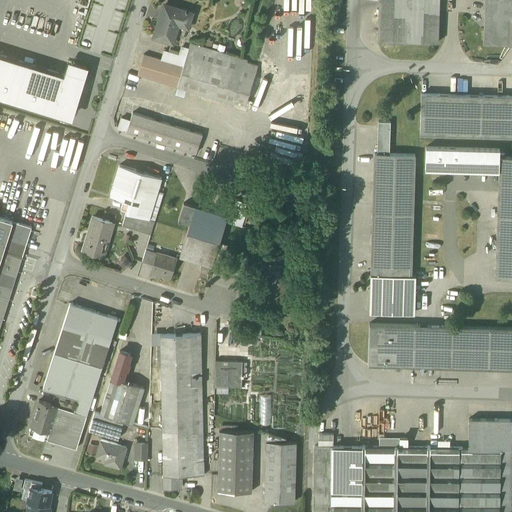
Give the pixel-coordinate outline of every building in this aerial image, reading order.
[(378,0),(378,40),(438,42),(438,0),(378,0)] [(511,0),(484,0),(483,44),(511,44),(511,0)] [(154,36),(171,42),(177,23),(187,26),(191,12),(186,11),(187,10),(185,9),(185,10),(165,4),(160,17),(154,36)] [(190,42),(188,48),(186,57),(195,60),(200,45),(190,42)] [(186,57),(183,66),(177,86),(234,103),(247,60),(200,45),(195,60),(186,57)] [(179,55),(186,57),(188,48),(182,46),(179,55)] [(160,59),(183,66),(186,57),(179,55),(163,50),(161,59),(160,59)] [(137,74),(177,86),(183,66),(160,59),(161,59),(143,53),(137,74)] [(0,96),(52,113),(63,74),(0,54),(0,96)] [(68,60),(64,70),(85,77),(88,66),(68,60)] [(72,119),(85,77),(64,70),(63,74),(52,113),(72,119)] [(495,81),(495,94),(503,94),(503,81),(495,81)] [(420,134),(511,137),(511,96),(421,94),(420,134)] [(132,112),(130,117),(127,129),(126,131),(198,153),(203,134),(132,112)] [(118,126),(127,129),(130,117),(121,115),(118,126)] [(378,121),(377,153),(389,154),(390,121),(378,121)] [(284,123),(277,141),(300,151),(307,132),(284,123)] [(425,169),(498,171),(499,157),(499,153),(499,149),(426,147),(425,169)] [(194,158),(196,153),(185,150),(184,155),(194,158)] [(415,154),(389,154),(377,153),(374,153),(370,274),(411,275),(415,154)] [(511,157),(504,157),(499,157),(498,171),(495,277),(511,277),(511,157)] [(284,196),(296,199),(303,174),(268,163),(261,189),(272,192),(275,183),(279,184),(278,185),(286,187),(284,196)] [(126,212),(149,219),(161,178),(119,165),(109,196),(129,202),(126,212)] [(177,221),(189,225),(195,207),(183,203),(177,221)] [(225,204),(222,215),(227,217),(228,217),(231,206),(225,204)] [(227,217),(226,221),(241,226),(246,211),(231,206),(228,217),(227,217)] [(222,215),(195,207),(189,225),(187,232),(219,242),(226,221),(227,217),(222,215)] [(122,226),(150,234),(154,222),(154,221),(149,219),(126,212),(122,226)] [(0,216),(0,260),(3,250),(23,256),(32,227),(0,216)] [(82,249),(104,255),(104,254),(102,253),(106,240),(108,241),(114,222),(92,216),(82,249)] [(180,254),(212,264),(219,242),(187,232),(180,254)] [(142,260),(154,264),(156,255),(158,255),(159,252),(146,248),(142,260)] [(0,327),(1,323),(0,322),(0,319),(2,313),(4,314),(23,256),(3,250),(0,260),(0,327)] [(125,267),(130,263),(123,255),(118,260),(125,267)] [(152,270),(171,276),(176,257),(168,255),(167,258),(158,255),(156,255),(154,264),(152,270)] [(261,300),(290,300),(291,263),(262,262),(261,300)] [(369,312),(414,313),(415,276),(370,275),(369,312)] [(252,318),(263,321),(265,313),(265,310),(282,310),(282,313),(290,314),(290,300),(261,300),(257,299),(257,307),(256,311),(254,310),(252,318)] [(70,302),(63,322),(111,337),(117,317),(70,302)] [(230,326),(247,331),(252,318),(234,312),(230,326)] [(263,321),(252,318),(247,331),(258,335),(263,321)] [(102,365),(111,337),(63,322),(55,350),(102,365)] [(367,364),(511,368),(511,327),(369,324),(367,364)] [(161,365),(163,488),(178,488),(178,474),(203,474),(201,334),(161,334),(161,345),(158,345),(158,365),(161,365)] [(86,415),(102,365),(55,350),(42,388),(55,392),(61,394),(78,399),(74,411),(86,415)] [(111,377),(122,381),(122,380),(126,369),(127,369),(128,363),(127,363),(130,354),(120,350),(111,377)] [(214,386),(227,386),(227,360),(215,359),(214,386)] [(242,360),(227,360),(227,386),(241,387),(242,360)] [(100,413),(132,423),(143,387),(122,380),(122,381),(111,377),(100,413)] [(61,394),(55,392),(51,404),(57,405),(61,394)] [(57,406),(74,411),(78,399),(61,394),(57,405),(58,406),(57,406)] [(261,395),(260,423),(271,424),(272,395),(261,395)] [(49,432),(57,406),(58,406),(57,405),(51,404),(39,400),(30,426),(49,432)] [(76,448),(86,415),(74,411),(57,406),(49,432),(47,439),(76,448)] [(272,407),(272,427),(283,427),(283,407),(272,407)] [(88,429),(118,438),(122,426),(92,417),(88,429)] [(467,418),(467,440),(497,440),(497,447),(510,447),(510,419),(467,418)] [(28,433),(47,439),(49,432),(30,426),(28,433)] [(219,429),(218,459),(217,490),(251,491),(252,460),(253,430),(219,429)] [(319,432),(318,443),(333,444),(334,432),(319,432)] [(109,464),(120,467),(126,447),(101,440),(96,455),(106,458),(111,459),(109,464)] [(510,511),(511,447),(510,447),(497,447),(497,440),(467,440),(467,446),(429,446),(429,445),(427,445),(427,446),(397,446),(397,444),(394,444),(394,446),(365,445),(365,444),(362,444),(362,445),(315,445),(313,511),(510,511)] [(89,441),(87,450),(95,452),(97,444),(89,441)] [(263,501),(293,501),(295,442),(265,441),(263,501)] [(135,458),(147,458),(147,443),(135,442),(135,458)] [(16,477),(13,488),(20,490),(22,478),(16,477)] [(30,486),(41,489),(42,483),(25,479),(23,486),(25,487),(30,488),(30,486)] [(29,501),(48,506),(52,491),(41,489),(30,486),(30,488),(27,499),(27,501),(29,501)] [(49,511),(50,506),(48,506),(29,501),(26,511),(49,511)]
